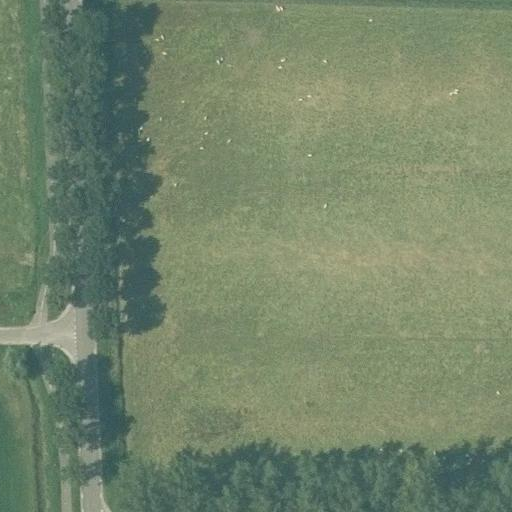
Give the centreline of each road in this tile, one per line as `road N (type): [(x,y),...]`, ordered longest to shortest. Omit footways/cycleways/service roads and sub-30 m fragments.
road 1 (tertiary): [(79,347),(69,0)]
road 2 (tertiary): [(92,511),(79,347)]
